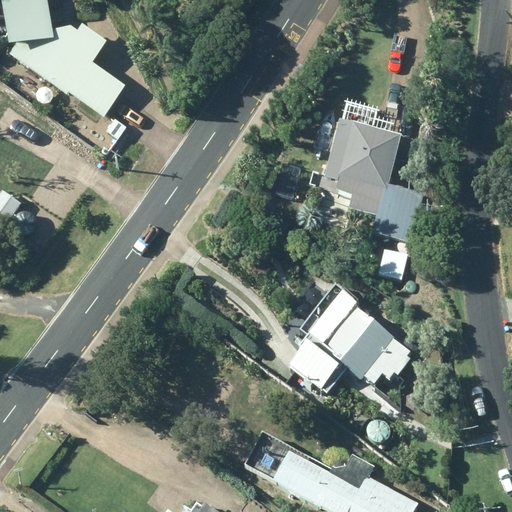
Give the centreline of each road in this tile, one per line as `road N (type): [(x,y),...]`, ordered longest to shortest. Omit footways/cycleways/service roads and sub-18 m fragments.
road 1 (tertiary): [(298,0),(177,185),(0,427)]
road 2 (unclassified): [(496,0),(474,223),(480,319),(511,430)]
